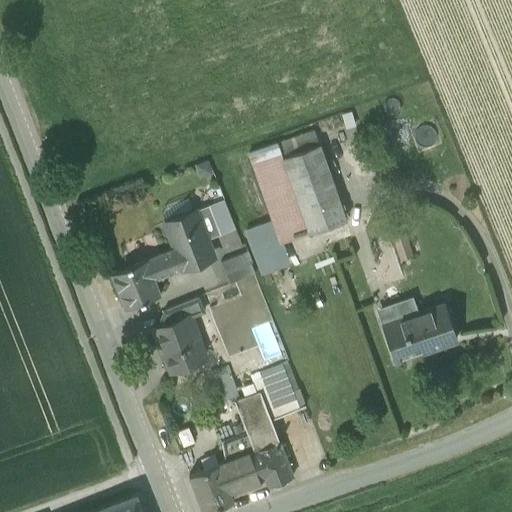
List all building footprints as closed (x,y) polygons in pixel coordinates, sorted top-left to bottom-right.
[(313,129),(277,142),(282,157),(318,144),(313,129)] [(277,142),(248,153),(280,243),(309,232),(282,157),(277,142)] [(318,144),(282,157),(309,232),(345,220),(318,144)] [(390,204),(380,208),(385,223),(395,219),(390,204)] [(219,234),(208,205),(195,210),(206,240),(219,234)] [(195,210),(164,222),(174,248),(181,268),(182,269),(198,263),(203,250),(210,248),(206,240),(195,210)] [(278,267),(262,224),(246,230),(262,273),(278,267)] [(379,263),(412,253),(406,232),(372,243),(379,263)] [(174,248),(110,273),(124,308),(159,294),(154,279),(181,268),(174,248)] [(241,254),(220,262),(229,284),(255,273),(250,262),(245,265),(241,254)] [(197,296),(164,310),(169,324),(189,315),(190,317),(203,311),(197,296)] [(444,303),(418,312),(414,300),(378,313),(394,360),(456,338),(444,303)] [(169,324),(154,330),(170,371),(187,364),(184,358),(202,351),(196,337),(198,336),(190,317),(189,315),(169,324)] [(286,361),(249,375),(256,392),(259,391),(270,420),(304,406),(298,388),(297,389),(286,361)] [(226,368),(211,373),(219,396),(235,391),(226,368)] [(256,392),(235,401),(246,431),(254,450),(278,441),(271,420),(270,420),(259,391),(256,392)] [(229,459),(188,475),(202,511),(233,500),(229,490),(264,477),(254,450),(246,431),(222,440),(229,459)] [(278,441),(254,450),(264,477),(267,486),(292,476),(278,441)] [(141,511),(134,494),(89,511),(141,511)]
